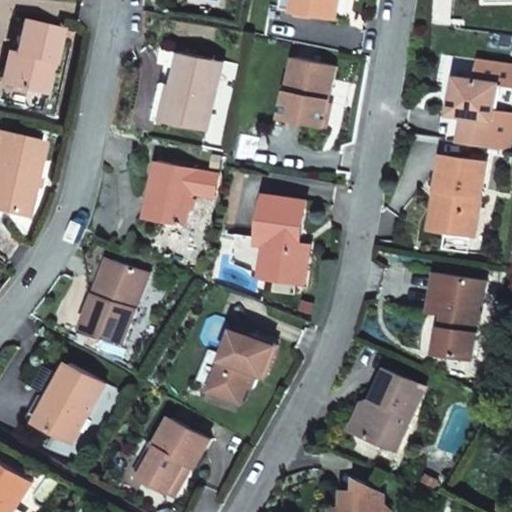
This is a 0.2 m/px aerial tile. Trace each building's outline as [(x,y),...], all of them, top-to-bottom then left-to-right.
[(294,10),(296,0),(282,0),(281,8),(294,10)] [(296,0),(294,10),(330,17),(333,0),(296,0)] [(22,21),(14,52),(7,84),(46,93),(61,30),(22,21)] [(0,82),(7,84),(14,52),(7,51),(0,81),(0,82)] [(184,52),(176,85),(168,121),(209,130),(225,61),(184,52)] [(326,127),(338,66),(295,57),(283,119),(326,127)] [(459,144),(489,148),(500,84),(459,77),(452,114),(464,116),(459,144)] [(168,121),(176,85),(164,83),(155,118),(168,121)] [(464,116),(452,114),(448,142),(459,144),(464,116)] [(0,132),(0,208),(25,214),(42,142),(0,132)] [(445,156),(439,189),(446,190),(439,229),(474,235),(487,163),(445,156)] [(188,224),(199,169),(160,160),(149,215),(188,224)] [(446,190),(439,189),(432,228),(439,229),(446,190)] [(299,248),(299,244),(306,200),(269,195),(262,238),(240,234),(236,262),(257,271),(256,276),(298,282),(300,271),(308,272),(312,249),(299,248)] [(106,297),(118,263),(110,259),(97,293),(106,297)] [(150,276),(118,263),(106,297),(97,293),(82,331),(123,347),(150,276)] [(300,271),(298,282),(307,283),(308,272),(300,271)] [(437,353),(474,360),(488,284),(438,275),(432,312),(449,316),(447,328),(442,328),(437,353)] [(237,329),(226,355),(214,387),(212,391),(242,403),(251,383),(249,379),(252,371),(268,378),(280,347),(237,329)] [(214,387),(226,355),(215,351),(202,382),(214,387)] [(73,444),(106,384),(71,364),(55,393),(48,389),(31,421),(73,444)] [(387,368),(374,397),(379,399),(376,404),(370,406),(359,430),(399,448),(428,386),(387,368)] [(379,399),(374,397),(363,401),(352,427),(359,430),(370,406),(376,404),(379,399)] [(138,475),(170,494),(188,464),(192,466),(195,468),(211,441),(173,418),(158,445),(155,444),(138,475)] [(0,460),(0,511),(11,511),(33,482),(0,460)] [(188,464),(170,494),(175,497),(192,466),(188,464)] [(437,481),(425,475),(421,482),(433,488),(437,481)] [(343,491),(342,508),(342,511),(388,511),(383,507),(384,496),(363,484),(362,491),(343,491)]
